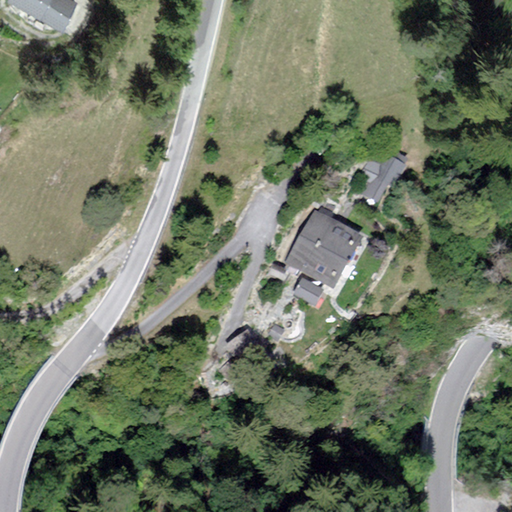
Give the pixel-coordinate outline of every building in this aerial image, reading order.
[(11,0),(10,2),(62,28),(76,2),(71,0),(11,0)] [(397,87),(414,40),(402,36),(398,48),(384,43),(372,79),(397,87)] [(297,158),(316,168),(307,187),(335,202),(375,125),(327,100),(297,158)] [(404,171),(384,159),(380,166),(369,159),(359,177),(369,182),(363,193),(384,206),(404,171)] [(362,241),(316,214),(287,263),(334,290),(362,241)]
